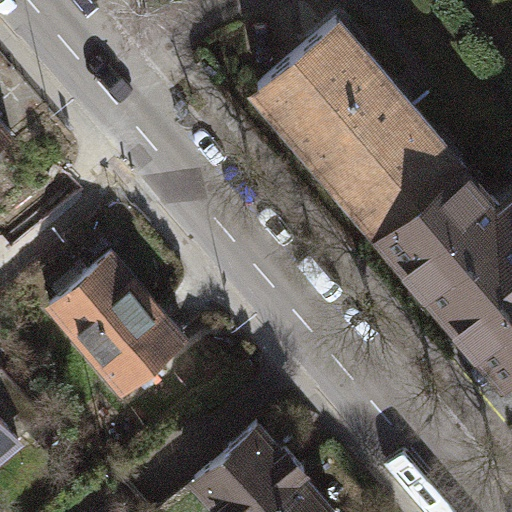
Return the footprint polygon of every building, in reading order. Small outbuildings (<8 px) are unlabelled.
[(384,223),(460,156),(336,15),(259,81),(384,223)] [(0,148),(19,135),(0,109),(0,148)] [(511,215),(460,156),(384,223),(508,364),(511,360),(511,215)] [(183,334),(107,247),(48,298),(124,385),(183,334)] [(0,365),(0,447),(47,405),(4,362),(0,365)] [(257,417),(196,470),(232,511),(325,511),(332,506),(297,467),(305,460),(285,437),(279,442),(257,417)]
